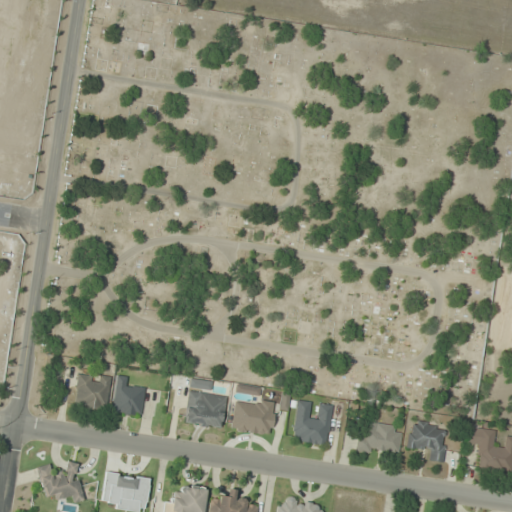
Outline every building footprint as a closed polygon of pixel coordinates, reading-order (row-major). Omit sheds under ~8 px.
[(73,407),(105,411),(110,377),(77,373),(73,407)] [(125,386),(126,377),(117,376),(111,412),(140,416),(144,389),(125,386)] [(183,424),(221,429),(225,396),(208,393),(210,381),(189,379),(183,424)] [(317,403),(316,413),(311,413),(312,402),(295,400),(291,441),(327,445),(331,405),(317,403)] [(232,401),(232,432),(273,433),(273,402),(232,401)] [(398,455),(402,427),(366,422),(364,431),(358,430),(355,449),(398,455)] [(442,463),(448,428),(408,422),(404,447),(425,450),(424,460),(442,463)] [(511,473),(511,437),(506,437),(505,448),(494,447),(496,430),(479,429),(476,471),(511,473)] [(76,461),(64,463),(65,470),(51,473),(50,464),(37,466),(42,500),(70,495),(71,502),(82,500),(76,461)] [(202,511),(205,488),(175,485),(173,503),(163,502),(162,511),(202,511)] [(206,511),(256,511),(258,505),(234,498),(236,492),(222,488),(218,500),(210,498),(206,511)] [(273,511),(322,511),(324,504),(285,499),(284,506),(275,505),(273,511)]
